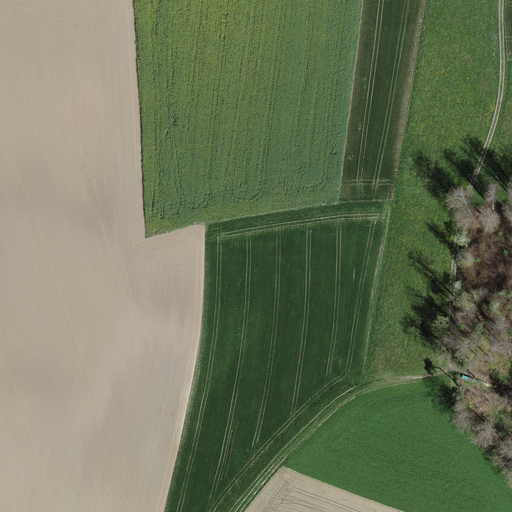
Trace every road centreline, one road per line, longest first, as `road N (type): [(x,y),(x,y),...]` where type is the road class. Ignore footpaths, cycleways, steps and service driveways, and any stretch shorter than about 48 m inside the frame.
road 1 (track): [(451,369),(453,260),(500,91),(501,0)]
road 2 (track): [(451,369),(363,389),(339,404),(238,511)]
